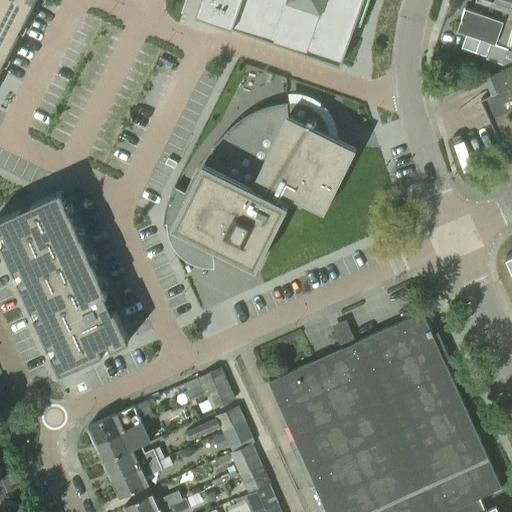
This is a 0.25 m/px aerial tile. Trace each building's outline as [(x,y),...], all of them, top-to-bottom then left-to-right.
[(0,0),(0,71),(4,63),(17,36),(21,30),(20,30),(35,0),(0,0)] [(199,0),(195,14),(341,64),(352,32),(355,23),(361,25),(361,24),(369,0),(199,0)] [(508,55),(501,69),(511,64),(511,9),(510,9),(494,3),(484,0),(482,0),(475,4),(479,12),(465,7),(457,30),(466,33),(462,45),(487,53),(489,48),(508,55)] [(511,0),(494,0),(494,3),(510,9),(511,3),(511,0)] [(511,64),(501,69),(488,75),(489,77),(490,77),(496,92),(481,99),(497,134),(498,134),(502,141),(500,142),(509,162),(511,160),(511,64)] [(440,84),(443,93),(453,90),(450,81),(440,84)] [(163,221),(163,224),(164,224),(166,224),(171,224),(171,229),(172,233),(174,237),(175,241),(178,245),(180,249),(183,252),(187,255),(211,244),(212,245),(256,266),(287,204),(280,200),(284,191),(292,195),(324,211),(355,148),(338,140),(291,117),(288,115),(288,113),(287,103),(288,103),(288,102),(282,102),(277,103),(272,104),(267,106),(262,108),(257,110),(252,112),(247,114),(243,117),(238,120),(234,123),(230,127),(226,131),(223,134),(220,139),(214,144),(209,151),(205,157),(200,163),(196,170),(192,177),(189,184),(185,192),(175,187),(176,186),(175,185),(171,191),(170,195),(168,199),(166,203),(165,207),(164,211),(164,215),(163,219),(163,221)] [(61,191),(0,218),(0,240),(59,372),(129,341),(61,191)] [(268,382),(327,511),(485,511),(485,510),(479,497),(501,487),(445,362),(450,360),(447,353),(442,355),(432,334),(433,334),(430,328),(431,328),(422,311),(356,341),(355,341),(357,344),(342,350),(314,363),(313,360),(312,361),(268,381),(268,382)] [(199,377),(206,393),(228,383),(221,367),(199,377)] [(228,383),(206,393),(213,409),(235,399),(228,383)] [(185,392),(188,400),(204,394),(201,385),(185,392)] [(92,436),(96,443),(122,432),(121,429),(141,420),(149,417),(143,401),(116,413),(88,425),(89,427),(87,428),(90,437),(92,436)] [(216,417),(221,427),(224,433),(247,423),(238,405),(216,415),(216,417)] [(221,427),(216,417),(187,431),(191,441),(221,427)] [(97,452),(102,463),(142,445),(150,442),(141,420),(121,429),(122,432),(96,443),(99,451),(97,452)] [(247,423),(224,433),(228,443),(229,444),(230,447),(253,437),(247,423)] [(224,433),(213,438),(218,449),(229,444),(228,443),(224,433)] [(230,452),(239,472),(261,462),(252,442),(230,452)] [(108,471),(112,478),(137,466),(139,470),(160,461),(154,448),(144,452),(142,445),(102,463),(106,472),(108,471)] [(119,495),(120,497),(145,485),(142,478),(163,468),(160,461),(139,470),(137,466),(112,478),(115,486),(113,487),(117,496),(119,495)] [(261,462),(239,472),(248,493),(270,483),(271,483),(261,462)] [(228,511),(256,511),(278,503),(270,483),(248,493),(236,498),(237,502),(226,507),(228,511)] [(178,490),(153,501),(149,494),(124,506),(124,508),(122,509),(123,511),(157,511),(158,511),(157,509),(182,498),(178,490)] [(185,496),(182,498),(157,509),(158,511),(157,511),(179,511),(190,507),(185,496)] [(256,511),(282,511),(278,503),(256,511)]
